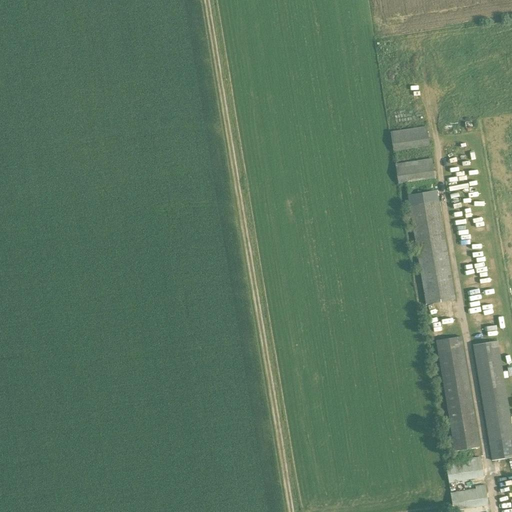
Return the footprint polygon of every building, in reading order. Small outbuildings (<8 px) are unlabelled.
[(393,151),(429,146),(426,126),(390,131),(393,151)] [(434,178),(431,158),(430,153),(406,157),(407,162),(395,164),(398,183),(434,178)] [(455,299),(436,190),(407,195),(425,304),(455,299)] [(479,447),(461,336),(435,341),(454,451),(479,447)] [(472,345),(489,446),(491,460),(511,457),(511,428),(498,340),(472,345)] [(483,477),(480,457),(470,459),(471,461),(445,465),(448,483),(483,477)] [(488,505),(485,487),(484,485),(475,486),(475,489),(450,493),(453,511),(488,505)]
